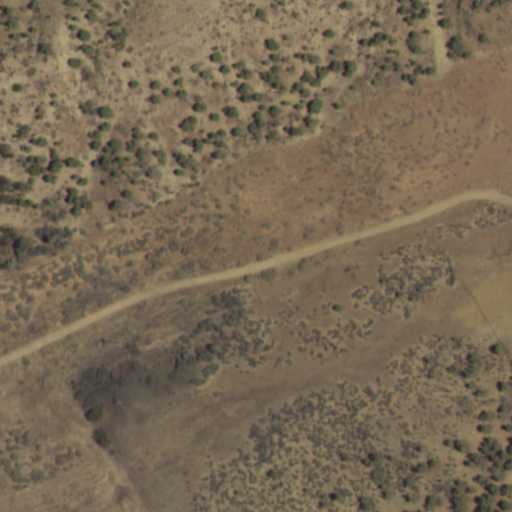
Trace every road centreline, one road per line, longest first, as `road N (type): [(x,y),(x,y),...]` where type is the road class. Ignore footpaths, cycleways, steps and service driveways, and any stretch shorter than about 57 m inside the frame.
road 1 (residential): [(511,192),(325,237),(109,303),(331,325),(511,316)]
road 2 (residential): [(435,0),(435,94),(325,237)]
